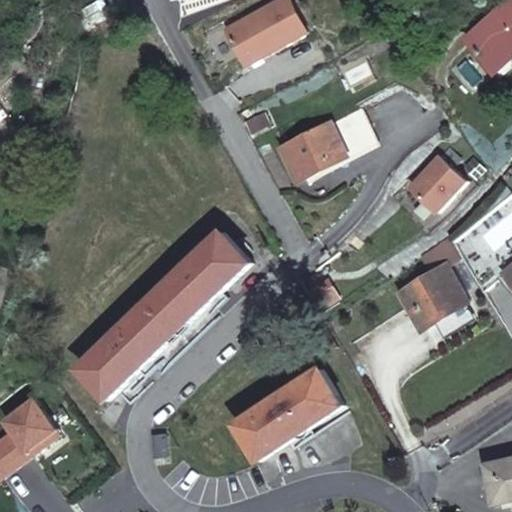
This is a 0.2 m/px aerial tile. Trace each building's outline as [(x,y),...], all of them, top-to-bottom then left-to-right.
[(290,0),(280,0),(228,31),(250,68),(310,33),(290,0)] [(511,24),(481,55),(511,87),(511,24)] [(224,35),(211,43),(221,60),(234,53),(224,35)] [(360,108),(332,125),(285,152),(303,185),(379,140),(360,108)] [(435,228),(465,196),(438,170),(407,201),(435,228)] [(225,234),(85,372),(113,400),(254,263),(225,234)] [(359,270),(372,260),(360,245),(348,256),(359,270)] [(450,267),(404,295),(426,331),(472,304),(450,267)] [(325,370),(241,426),(264,461),(348,406),(325,370)] [(62,435),(36,399),(5,421),(13,431),(0,440),(0,444),(17,468),(33,456),(29,452),(42,442),(46,447),(62,435)] [(157,458),(171,456),(167,433),(153,436),(157,458)] [(33,456),(46,447),(42,442),(29,452),(33,456)] [(17,468),(0,444),(0,475),(3,479),(17,468)] [(511,464),(491,469),(499,509),(511,506),(511,464)]
